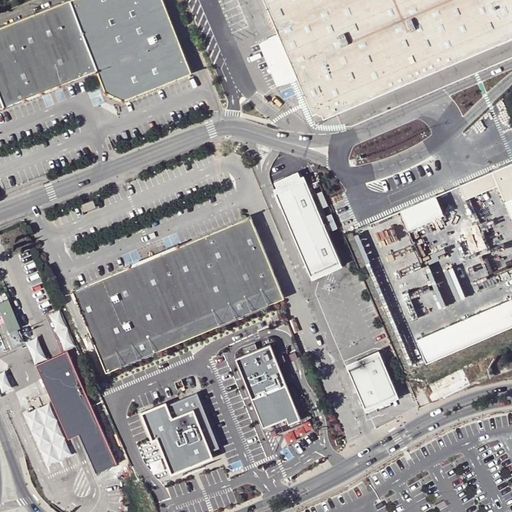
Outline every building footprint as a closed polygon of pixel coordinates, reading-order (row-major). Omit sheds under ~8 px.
[(69,0),(0,27),(0,99),(3,107),(39,93),(96,70),(69,0)] [(193,72),(165,0),(69,0),(96,70),(99,69),(107,91),(126,99),(178,79),(193,72)] [(511,0),(265,0),(280,34),(299,77),(315,114),(318,113),(320,117),(324,115),(325,119),(402,86),(431,74),(511,39),(511,0)] [(280,34),(261,42),(280,86),(292,81),(299,77),(280,34)] [(402,86),(404,90),(432,78),(431,74),(402,86)] [(511,219),(511,301),(416,342),(426,364),(511,326),(511,164),(458,187),(465,201),(498,187),(511,219)] [(306,180),(278,192),(312,274),(340,261),(306,180)] [(445,212),(437,194),(402,208),(409,227),(445,212)] [(95,200),(83,205),(86,212),(97,207),(95,200)] [(252,215),(142,261),(178,342),(286,297),(252,215)] [(108,371),(178,342),(142,261),(75,289),(108,371)] [(9,301),(0,304),(0,308),(10,331),(20,327),(9,301)] [(76,347),(61,311),(49,316),(64,352),(76,347)] [(36,365),(47,359),(38,337),(25,343),(36,365)] [(271,345),(236,359),(263,428),(288,418),(290,424),(300,420),(271,345)] [(47,359),(36,365),(52,403),(66,438),(74,435),(79,434),(94,472),(114,464),(69,351),(53,357),(47,359)] [(380,355),(348,368),(364,408),(397,395),(380,355)] [(5,370),(0,372),(0,388),(2,392),(13,388),(5,370)] [(158,440),(172,475),(213,458),(210,449),(218,446),(197,393),(169,404),(168,401),(140,412),(152,442),(158,440)] [(37,409),(27,413),(48,466),(59,462),(73,457),(66,438),(52,403),(37,409)]
